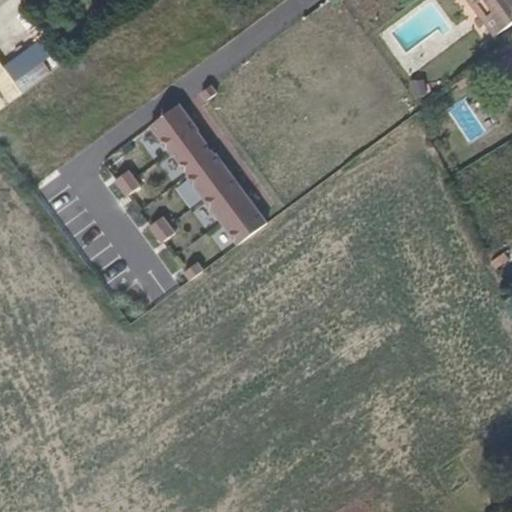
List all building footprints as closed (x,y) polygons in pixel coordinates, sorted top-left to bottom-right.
[(511,25),(511,0),(469,0),(497,37),(511,25)] [(43,49),(0,80),(0,110),(56,69),(43,49)] [(511,71),(511,54),(491,71),(500,81),(511,71)] [(468,143),(486,132),(465,98),(447,109),(468,143)] [(255,209),(218,157),(191,177),(227,229),(255,209)] [(148,228),(161,246),(177,235),(164,217),(148,228)]
